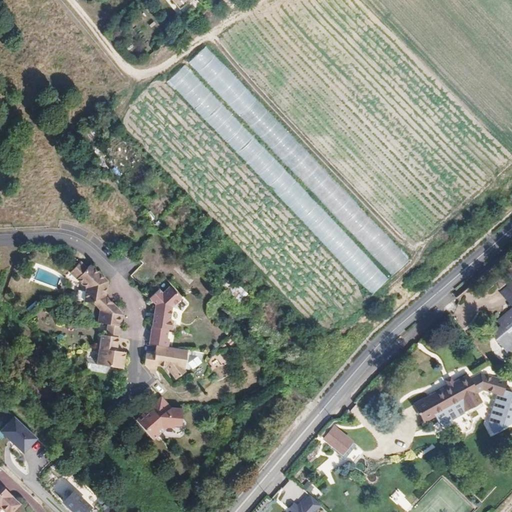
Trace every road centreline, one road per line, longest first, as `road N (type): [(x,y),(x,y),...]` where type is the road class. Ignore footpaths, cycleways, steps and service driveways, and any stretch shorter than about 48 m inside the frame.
road 1 (secondary): [(511,230),(389,334),(234,511)]
road 2 (track): [(135,78),(268,0)]
